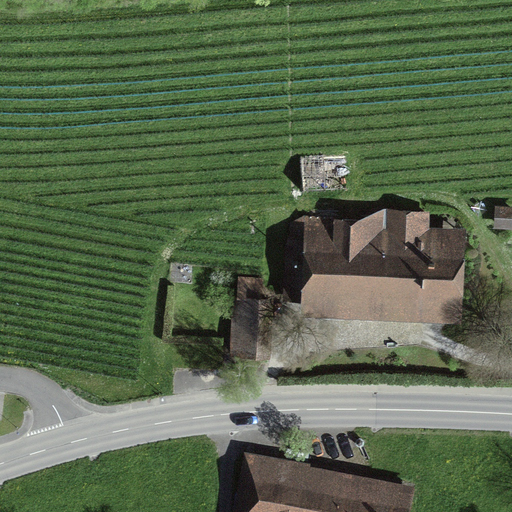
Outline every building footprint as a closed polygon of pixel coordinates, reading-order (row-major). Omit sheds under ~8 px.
[(340,160),(298,159),(296,211),(338,212),(340,160)] [(362,223),(338,222),(336,218),(311,217),(309,235),(291,235),(287,298),(309,299),(309,301),(453,307),(456,240),(431,239),(431,234),(422,233),(422,239),(412,238),(412,219),(418,220),(419,211),(388,209),(387,215),(364,217),(362,223)] [(511,209),(498,209),(497,224),(511,224),(511,209)] [(268,299),(236,298),(233,353),(265,355),(268,299)] [(402,511),(406,492),(370,485),(369,490),(308,478),(310,466),(254,456),(243,511),(402,511)]
